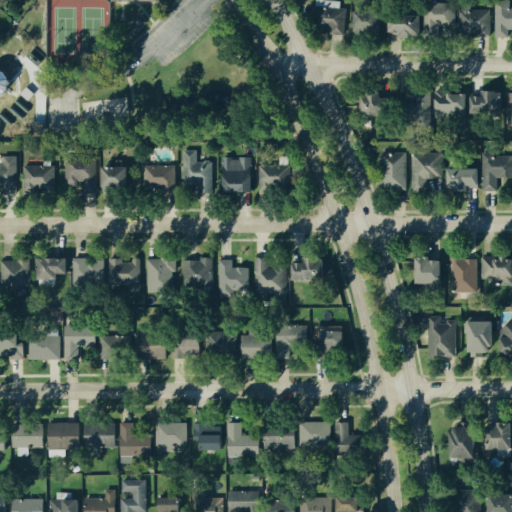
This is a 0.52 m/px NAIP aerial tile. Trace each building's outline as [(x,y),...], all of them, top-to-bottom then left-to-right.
[(341,9),(342,1),(318,0),(317,0),(317,23),(328,23),(327,34),(346,35),(348,9),(341,9)] [(511,7),(511,1),(496,2),(497,38),(510,37),(510,30),(511,30),(511,7)] [(456,26),(457,4),(428,4),(427,34),(440,34),(441,25),(456,26)] [(491,10),(472,10),(472,6),(460,6),(461,35),(492,35),(491,10)] [(357,11),(357,33),(384,34),(384,12),(357,11)] [(128,21),(137,14),(145,23),(137,31),(128,21)] [(404,38),(424,37),(423,14),(395,16),(395,33),(404,32),(404,38)] [(484,96),(473,96),(473,113),(505,114),(505,91),(484,91),(484,96)] [(437,116),(471,114),(470,92),(436,93),(437,116)] [(395,114),(395,98),(384,97),(384,93),(365,93),(364,113),(395,114)] [(214,193),(214,162),(199,161),(199,150),(185,150),(185,186),(199,187),(199,193),(214,193)] [(408,153),(382,153),(383,190),(409,189),(408,153)] [(444,153),(413,153),(414,192),(428,192),(428,179),(445,178),(444,153)] [(484,192),(498,191),(498,179),(511,178),(511,156),(494,156),(494,153),(483,153),(484,192)] [(260,166),(261,191),(293,190),(291,157),(280,157),(280,165),(260,166)] [(66,191),(82,191),(82,190),(98,190),(99,159),(67,158),(66,191)] [(255,192),(255,158),(226,158),(226,193),(255,192)] [(45,165),(25,166),(25,193),(56,192),(55,159),(45,159),(45,165)] [(19,194),(18,160),(0,160),(0,185),(5,186),(5,194),(19,194)] [(177,166),(145,166),(146,190),(177,190),(177,166)] [(132,167),(106,167),(105,188),(131,189),(132,167)] [(481,168),(450,169),(451,189),(482,188),(481,168)] [(270,258),(257,257),(256,294),(287,294),(288,266),(270,266),(270,258)] [(296,263),(296,281),(326,279),(325,262),(318,263),(318,257),(307,258),(307,262),(296,263)] [(420,284),(445,284),(445,261),(433,261),(433,257),(420,257),(420,284)] [(71,258),(41,259),(41,285),(61,284),(61,274),(71,274),(71,258)] [(106,259),(75,258),(74,286),(105,287),(106,259)] [(148,259),(149,292),(175,292),(174,272),(178,271),(178,258),(148,259)] [(478,293),(479,259),(454,258),(453,292),(478,293)] [(494,286),(511,285),(511,258),(483,258),(483,279),(494,280),(494,286)] [(143,288),(142,259),(110,260),(111,289),(143,288)] [(185,259),(185,287),(214,287),(215,259),(185,259)] [(2,261),(2,288),(32,287),(32,260),(2,261)] [(236,297),(236,291),(250,291),(250,268),(234,267),(234,260),(221,260),(221,297),(236,297)] [(457,357),(456,321),(442,322),(442,317),(429,317),(430,358),(457,357)] [(511,318),(510,319),(510,327),(502,327),(502,338),(505,338),(505,354),(511,354),(511,318)] [(472,358),(481,357),(481,353),(496,353),(495,321),(472,322),(472,358)] [(81,360),(81,347),(99,347),(99,327),(68,326),(67,359),(81,360)] [(347,326),(321,327),(321,352),(347,351),(347,326)] [(0,357),(26,359),(26,344),(22,344),(22,334),(0,332),(0,357)] [(170,358),(169,332),(139,333),(139,358),(170,358)] [(238,333),(208,332),(208,356),(237,357),(238,333)] [(242,333),(243,358),(275,358),(275,336),(259,337),(259,333),(242,333)] [(175,358),(204,359),(205,335),(175,334),(175,358)] [(132,359),(133,337),(103,335),(101,358),(132,359)] [(63,360),(62,336),(30,336),(31,360),(63,360)] [(301,447),(332,448),(333,423),(302,422),(301,447)] [(51,457),(67,458),(67,450),(82,450),(82,423),(51,423),(51,457)] [(86,424),(87,448),(118,448),(117,423),(86,424)] [(154,455),(153,439),(137,439),(136,423),(121,423),(122,456),(154,455)] [(189,447),(189,423),(157,423),(157,453),(179,453),(180,446),(189,447)] [(230,423),(230,456),(261,456),(261,436),(244,436),(243,423),(230,423)] [(337,454),(369,454),(369,436),(351,435),(351,423),(337,423),(337,454)] [(0,424),(0,450),(10,450),(9,424),(0,424)] [(19,456),(30,457),(30,448),(46,448),(47,424),(15,424),(15,448),(19,449),(19,456)] [(225,425),(196,425),(195,439),(205,439),(204,450),(225,451),(225,425)] [(456,461),(480,460),(479,425),(455,426),(456,461)] [(266,451),(298,451),(299,427),(267,426),(266,451)] [(146,511),(146,480),(122,481),(123,493),(133,492),(133,499),(121,499),(121,511),(146,511)] [(115,511),(116,490),(106,490),(106,499),(87,498),(86,511),(115,511)] [(458,511),(482,511),(483,491),(459,490),(458,511)] [(223,511),(225,491),(194,491),(192,511),(223,511)] [(261,511),(261,491),(231,492),(231,511),(261,511)] [(0,493),(0,511),(8,511),(8,494),(0,493)] [(51,499),(51,511),(81,511),(81,499),(73,499),(72,493),(57,493),(58,499),(51,499)] [(511,511),(511,495),(492,496),(492,511),(511,511)] [(341,497),(340,511),(367,511),(367,508),(363,508),(364,497),(341,497)] [(158,511),(183,511),(184,499),(159,498),(158,511)] [(45,511),(46,500),(16,499),(15,511),(45,511)] [(304,499),(303,511),(333,511),(334,499),(304,499)] [(267,511),(298,511),(299,504),(268,503),(267,511)]
